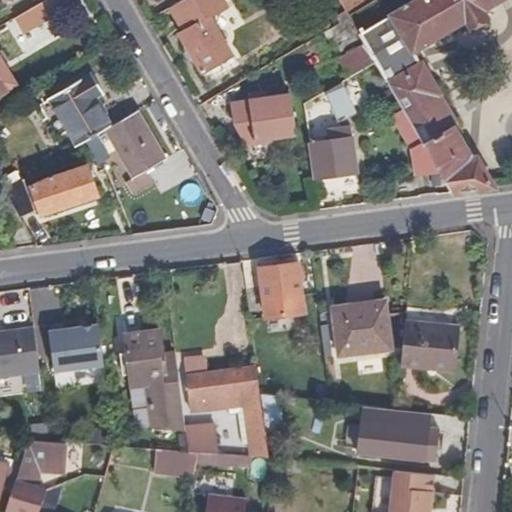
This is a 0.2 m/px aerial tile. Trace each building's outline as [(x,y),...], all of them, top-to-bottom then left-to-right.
[(72,6),(68,0),(47,0),(19,17),(28,32),(72,6)] [(218,0),(182,0),(171,7),(184,31),(180,34),(209,83),(240,65),(211,16),(223,8),(218,0)] [(218,0),(223,8),(229,5),(225,0),(218,0)] [(338,0),(345,12),(348,17),(357,11),(351,1),(350,0),(338,0)] [(357,11),(348,17),(354,27),(400,0),(375,0),(375,1),(357,11)] [(357,11),(375,1),(374,0),(353,0),(351,1),(357,11)] [(440,174),(451,193),(493,187),(475,158),(470,161),(451,131),(456,127),(410,54),(463,24),(467,29),(486,18),(482,12),(501,0),(417,0),(358,34),(374,61),(407,118),(426,150),(440,174)] [(348,17),(345,12),(335,18),(338,23),(348,17)] [(354,27),(348,17),(338,23),(323,32),(338,59),(336,59),(346,78),(374,61),(358,34),(354,27)] [(0,50),(0,98),(12,92),(11,90),(20,85),(1,53),(0,50)] [(105,129),(111,126),(95,98),(104,92),(93,74),(49,99),(77,146),(86,140),(99,133),(105,129)] [(337,122),(356,114),(341,84),(324,93),(337,122)] [(241,123),(244,139),(294,133),(290,96),(270,98),(269,90),(248,93),(249,101),(231,103),(233,123),(241,123)] [(167,159),(139,110),(111,126),(105,129),(133,178),(128,181),(135,193),(155,182),(148,170),(167,159)] [(426,150),(407,118),(395,125),(414,157),(426,150)] [(308,144),(312,179),(356,174),(350,127),(325,130),(325,142),(308,144)] [(86,140),(101,167),(114,160),(99,133),(86,140)] [(417,187),(440,174),(426,150),(414,157),(403,163),(417,187)] [(90,199),(82,171),(34,186),(43,214),(90,199)] [(21,178),(4,188),(9,196),(21,218),(38,209),(21,178)] [(21,218),(9,196),(0,201),(0,220),(8,234),(24,224),(21,218)] [(305,314),(298,264),(259,269),(266,318),(305,314)] [(406,312),(387,312),(386,306),(333,313),(338,356),(392,349),(402,349),(405,322),(406,312)] [(309,327),(321,325),(319,308),(307,309),(309,327)] [(457,327),(405,322),(402,349),(400,364),(453,370),(457,327)] [(55,371),(104,364),(99,325),(67,329),(67,324),(49,326),(55,371)] [(0,377),(40,372),(34,328),(0,332),(0,377)] [(186,429),(176,353),(164,355),(160,332),(125,336),(128,357),(123,358),(126,373),(130,373),(133,387),(148,385),(156,429),(186,429)] [(185,361),(192,413),(245,405),(251,445),(257,444),(259,457),(270,459),(261,396),(257,369),(208,375),(206,358),(185,361)] [(321,396),(328,395),(327,384),(319,385),(321,396)] [(407,403),(397,401),(396,409),(406,410),(407,403)] [(438,451),(441,430),(363,420),(358,452),(430,461),(432,451),(438,451)] [(214,427),(186,429),(189,452),(199,453),(217,454),(214,427)] [(13,491),(6,511),(36,511),(44,490),(38,488),(39,473),(63,475),(64,442),(29,440),(27,447),(20,468),(13,491)] [(15,467),(20,468),(27,447),(21,446),(16,461),(15,467)] [(180,452),(159,450),(156,475),(195,478),(198,464),(199,453),(189,452),(180,452)] [(198,464),(269,469),(269,462),(270,459),(259,457),(217,454),(199,453),(198,464)] [(13,491),(20,468),(15,467),(16,461),(0,456),(0,495),(2,488),(13,491)] [(309,472),(310,463),(290,461),(289,470),(309,472)] [(285,464),(269,462),(269,469),(268,471),(284,472),(285,464)] [(430,511),(434,475),(394,471),(389,511),(430,511)] [(207,511),(246,511),(248,501),(209,497),(207,511)]
